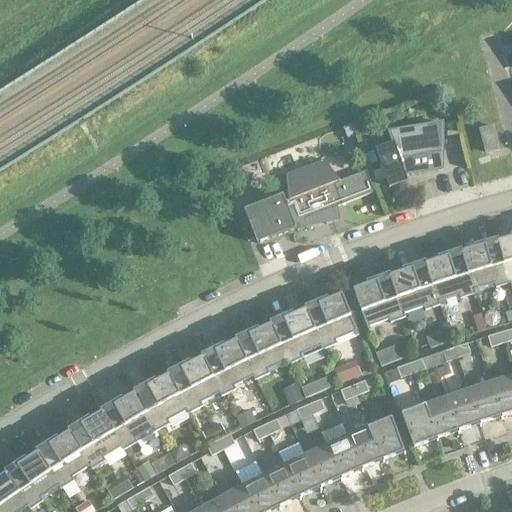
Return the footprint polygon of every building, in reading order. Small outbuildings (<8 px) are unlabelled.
[(394,143),(376,149),(389,188),(408,182),(405,173),(416,172),(416,173),(442,169),(443,135),(442,135),(443,123),(390,132),(394,143)] [(486,154),(489,153),(500,150),(494,126),(480,130),(486,154)] [(289,202),(240,221),(248,242),(255,239),(257,244),(296,229),(295,228),(332,220),(330,210),(374,193),(366,172),(340,182),(325,161),(286,176),(289,202)] [(511,237),(499,242),(498,239),(510,284),(511,284),(510,280),(511,279),(511,237)] [(510,284),(498,239),(497,240),(498,242),(462,252),(462,250),(461,250),(475,295),(476,294),(475,291),(495,284),(496,288),(510,284)] [(475,295),(461,250),(460,251),(461,253),(426,264),(425,262),(439,306),(441,306),(440,302),(459,295),(460,299),(475,295)] [(439,306),(425,262),(424,262),(425,265),(390,277),(390,274),(389,275),(405,318),(406,318),(405,314),(424,307),(425,311),(439,306)] [(405,318),(389,275),(388,275),(389,277),(353,291),(369,332),(371,331),(370,327),(389,320),(390,324),(405,318)] [(306,307),(305,308),(324,350),(337,344),(336,341),(355,333),(357,337),(359,336),(342,295),(307,309),(306,307)] [(324,350),(305,308),(306,310),(272,325),(271,323),(270,323),(289,365),(303,359),(302,355),(321,347),(322,351),(324,350)] [(289,365),(270,323),(271,325),(237,341),(236,338),(236,339),(256,380),(270,374),(268,370),(287,362),(288,365),(289,365)] [(511,341),(511,329),(500,333),(503,344),(511,341)] [(503,344),(500,333),(488,337),(491,348),(503,344)] [(256,380),(236,339),(235,339),(236,341),(203,357),(202,355),(201,356),(223,397),(236,390),(234,386),(253,377),(255,381),(256,380)] [(471,355),(467,344),(455,348),(458,359),(471,355)] [(458,359),(455,348),(442,352),(446,363),(458,359)] [(376,354),(381,367),(393,363),(388,350),(376,354)] [(223,397),(201,356),(202,358),(169,375),(168,373),(190,414),(203,407),(201,403),(220,394),(222,397),(223,397)] [(425,370),(422,360),(409,364),(413,375),(425,370)] [(413,375),(409,364),(397,369),(401,379),(413,375)] [(343,368),(335,371),(340,384),(348,381),(343,368)] [(190,414),(168,373),(167,374),(168,376),(136,393),(135,391),(134,392),(157,432),(170,424),(168,421),(186,411),(188,415),(190,414)] [(511,376),(491,383),(502,420),(503,420),(502,417),(511,414),(511,376)] [(369,392),(365,382),(353,386),(357,397),(369,392)] [(307,398),(322,392),(318,383),(303,390),(307,398)] [(502,420),(491,383),(469,391),(480,427),(481,427),(480,424),(501,418),(502,420)] [(357,397),(353,386),(341,391),(345,402),(357,397)] [(289,406),(304,399),(298,387),(284,394),(289,406)] [(480,427),(469,391),(446,398),(459,434),(460,434),(459,432),(479,425),(480,427)] [(157,432),(134,392),(133,392),(135,394),(103,412),(102,410),(101,411),(125,450),(138,443),(136,439),(154,429),(156,432),(157,432)] [(459,434),(446,398),(425,406),(438,442),(437,440),(458,432),(459,435),(459,434)] [(325,411),(320,400),(309,406),(313,416),(325,411)] [(313,416),(309,406),(297,411),(301,421),(313,416)] [(438,442),(425,406),(402,415),(414,448),(436,440),(437,442),(438,442)] [(125,450),(101,411),(102,413),(70,432),(69,430),(68,430),(93,469),(106,462),(104,458),(122,448),(124,451),(125,450)] [(253,422),(248,411),(234,418),(239,429),(253,422)] [(399,436),(392,419),(369,428),(384,463),(383,461),(403,453),(404,455),(405,454),(398,436),(399,436)] [(282,430),(277,420),(265,426),(270,436),(282,430)] [(226,435),(221,425),(210,430),(216,441),(226,435)] [(270,436),(265,426),(253,431),(258,441),(270,436)] [(384,463),(369,428),(348,437),(363,472),(362,470),(382,461),(383,464),(384,463)] [(93,469),(68,430),(68,431),(69,433),(38,452),(37,450),(36,451),(62,489),(75,481),(72,478),(90,467),(92,470),(93,469)] [(235,445),(230,435),(219,441),(223,451),(235,445)] [(363,472),(348,437),(326,446),(342,481),(343,481),(342,479),(361,470),(362,472),(363,472)] [(223,451),(219,441),(207,447),(212,457),(223,451)] [(342,481),(326,446),(305,456),(321,491),(322,491),(321,488),(340,479),(341,482),(342,481)] [(184,451),(180,450),(174,453),(179,462),(188,457),(184,451)] [(62,489),(36,451),(37,453),(7,473),(5,471),(5,472),(31,510),(44,501),(41,498),(59,487),(61,490),(62,489)] [(321,491),(305,456),(284,466),(301,501),(301,500),(300,498),(320,489),(321,491)] [(154,475),(147,464),(137,470),(144,481),(154,475)] [(197,474),(191,464),(180,471),(185,480),(197,474)] [(301,501),(284,466),(263,476),(280,511),(281,510),(280,508),(299,499),(300,501),(301,501)] [(185,480),(180,471),(168,477),(174,487),(185,480)] [(31,510),(5,472),(4,472),(6,474),(0,478),(0,511),(21,511),(28,507),(30,511),(31,510)] [(280,511),(263,476),(242,487),(255,511),(272,511),(279,509),(280,511)] [(106,489),(113,501),(120,496),(113,484),(106,489)] [(255,511),(242,487),(222,498),(229,511),(255,511)] [(155,498),(149,488),(138,495),(143,504),(155,498)] [(143,504),(138,495),(127,501),(132,511),(143,504)] [(229,511),(222,498),(201,509),(202,511),(229,511)] [(93,511),(94,511),(89,503),(77,511),(93,511)]
